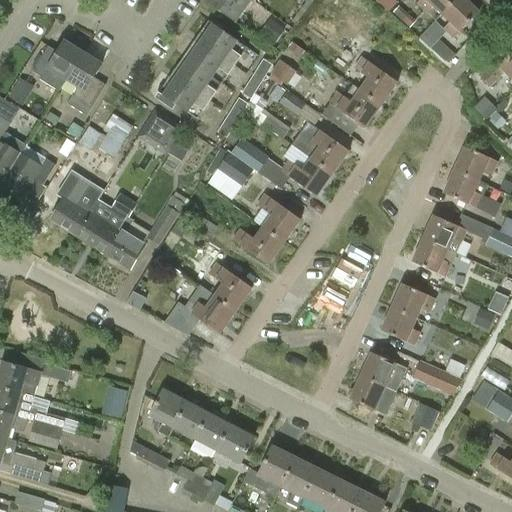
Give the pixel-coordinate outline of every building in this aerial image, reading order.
[(203,0),(203,1),(235,23),(251,0),(203,0)] [(397,4),(393,0),(382,0),(379,4),(386,11),(388,13),(397,4)] [(434,6),(443,15),(456,0),(420,0),(417,4),(427,14),(434,6)] [(479,13),(465,0),(456,0),(443,15),(451,22),(444,29),(454,39),(479,13)] [(408,16),(399,8),(394,14),(403,21),(408,16)] [(371,38),(379,21),(366,15),(358,32),(371,38)] [(209,22),(159,94),(163,96),(180,108),(198,121),(210,103),(223,84),(235,66),(248,48),(213,24),(209,22)] [(267,35),(276,42),(285,31),(275,24),(267,35)] [(48,47),(33,72),(50,82),(55,74),(66,81),(84,53),(65,41),(58,53),(48,47)] [(438,42),(431,49),(446,63),(453,56),(438,42)] [(305,52),(292,43),(287,50),(300,59),(305,52)] [(504,72),(511,80),(511,52),(499,67),(496,64),(481,79),(490,87),(504,72)] [(94,78),(102,65),(84,53),(66,81),(78,88),(67,105),(87,116),(106,86),(94,78)] [(368,79),(359,91),(381,106),(397,83),(362,58),(354,69),(368,79)] [(264,61),(258,69),(268,75),(273,67),(272,66),(264,61)] [(297,73),(280,61),(270,75),(287,87),(297,73)] [(268,75),(258,69),(253,78),(262,84),(268,75)] [(262,84),(253,78),(247,87),(257,93),(262,84)] [(35,88),(20,79),(9,99),(23,108),(35,88)] [(242,95),(251,101),(255,95),(257,93),(247,87),(242,95)] [(296,117),(305,104),(287,91),(278,104),(296,117)] [(365,129),(381,106),(359,91),(351,103),(337,93),(330,104),(365,129)] [(268,102),(255,95),(251,101),(249,106),(244,113),(283,139),(290,129),(263,110),(268,102)] [(0,188),(26,147),(4,134),(19,109),(0,97),(0,117),(0,118),(0,188)] [(485,119),(496,109),(485,97),(474,107),(485,119)] [(249,106),(248,105),(239,100),(234,108),(243,114),(244,113),(249,106)] [(185,126),(156,108),(138,138),(166,156),(185,126)] [(243,114),(234,108),(228,117),(237,123),(243,114)] [(505,121),(497,114),(490,121),(498,129),(505,121)] [(237,123),(228,117),(223,126),(232,132),(237,123)] [(84,129),(74,123),(67,133),(77,139),(84,129)] [(308,123),(292,145),(311,159),(333,175),(348,153),(349,152),(346,149),(308,123)] [(98,149),(113,158),(128,134),(114,125),(98,149)] [(75,145),(67,158),(58,173),(68,180),(81,159),(98,170),(105,160),(92,151),(103,135),(89,126),(78,143),(77,142),(75,145)] [(223,126),(217,134),(226,140),(232,132),(223,126)] [(235,145),(229,152),(240,160),(240,161),(254,171),(258,173),(268,158),(240,137),(235,145)] [(67,158),(75,145),(68,141),(60,154),(67,158)] [(188,152),(174,143),(168,154),(182,162),(188,152)] [(27,148),(26,147),(0,188),(0,189),(20,202),(33,180),(42,186),(54,166),(45,160),(40,167),(22,156),(27,148)] [(464,148),(454,171),(479,182),(483,172),(491,176),(498,162),(464,148)] [(207,184),(232,202),(254,171),(240,161),(240,160),(229,152),(207,184)] [(333,175),(311,159),(302,171),(289,162),(281,172),(317,197),(333,175)] [(479,182),(454,171),(443,194),(476,209),(487,186),(479,182)] [(98,200),(91,211),(75,236),(104,254),(128,218),(136,204),(134,203),(120,194),(119,193),(110,208),(98,200)] [(132,221),(128,218),(104,254),(131,271),(146,246),(142,244),(146,238),(158,246),(178,214),(180,215),(185,206),(184,205),(187,201),(177,194),(167,207),(165,206),(149,232),(131,222),(132,221)] [(257,207),(262,210),(254,221),(284,243),(300,220),(265,195),(257,207)] [(50,220),(75,236),(91,211),(65,196),(50,220)] [(456,226),(437,218),(433,216),(423,238),(456,253),(467,231),(483,238),(481,243),(486,245),(493,229),(461,215),(456,226)] [(199,217),(192,228),(211,240),(218,228),(199,217)] [(284,243),(254,221),(262,228),(254,240),(240,230),(233,241),(268,266),(284,243)] [(511,239),(494,230),(486,246),(511,258),(511,239)] [(445,278),(451,264),(456,253),(423,238),(412,263),(445,278)] [(222,284),(214,296),(236,311),(252,289),(217,264),(209,275),(222,284)] [(436,299),(402,284),(392,307),(417,319),(421,309),(429,313),(436,299)] [(214,296),(200,287),(185,309),(178,304),(165,323),(162,321),(161,322),(189,337),(190,336),(185,333),(189,327),(193,329),(199,320),(220,334),(236,311),(214,296)] [(127,304),(140,311),(146,299),(133,292),(127,304)] [(412,329),(417,319),(392,307),(381,331),(414,346),(420,333),(412,329)] [(489,330),(494,318),(481,312),(476,324),(489,330)] [(371,353),(361,376),(385,387),(390,378),(398,382),(404,368),(371,353)] [(2,362),(0,369),(0,388),(21,394),(25,382),(37,385),(40,373),(69,382),(71,372),(43,364),(43,362),(22,356),(19,367),(2,362)] [(460,383),(421,365),(414,379),(453,397),(460,383)] [(380,398),(385,387),(361,376),(350,400),(383,415),(389,402),(380,398)] [(511,399),(484,381),(472,400),(487,410),(507,424),(511,416),(511,399)] [(0,413),(27,421),(36,424),(36,422),(65,431),(68,422),(30,411),(34,398),(21,394),(0,388),(0,413)] [(110,388),(107,401),(125,405),(128,392),(110,388)] [(169,439),(171,434),(174,429),(187,403),(163,390),(149,416),(164,424),(161,428),(158,433),(169,439)] [(187,403),(174,429),(195,441),(209,414),(187,403)] [(431,431),(439,413),(420,404),(412,423),(431,431)] [(27,421),(0,413),(0,438),(12,442),(15,431),(23,433),(27,421)] [(209,414),(195,441),(216,452),(230,425),(209,414)] [(62,442),(65,431),(36,422),(36,424),(33,434),(62,442)] [(241,464),(255,438),(230,425),(216,452),(241,464)] [(0,438),(0,463),(10,466),(17,443),(12,442),(0,438)] [(133,442),(130,452),(155,466),(160,456),(133,442)] [(294,458),(272,447),(252,487),(274,498),(280,487),(294,458)] [(511,479),(511,463),(511,464),(497,454),(490,465),(511,479)] [(160,456),(155,466),(165,471),(170,461),(160,456)] [(294,458),(280,487),(292,493),(287,504),(299,510),(304,499),(303,498),(317,469),(294,458)] [(14,464),(11,476),(49,487),(52,475),(14,464)] [(325,509),(340,481),(317,469),(303,498),(304,499),(325,509)] [(192,472),(183,490),(205,502),(209,494),(198,489),(203,479),(192,472)] [(214,480),(212,483),(203,479),(198,489),(209,494),(205,502),(214,506),(225,486),(214,480)] [(330,511),(351,511),(362,492),(340,481),(325,509),(330,511)] [(104,511),(123,511),(128,489),(109,486),(104,511)] [(52,511),(55,503),(43,500),(44,499),(17,492),(13,503),(43,511),(52,511)] [(381,511),(385,503),(362,492),(351,511),(381,511)]
